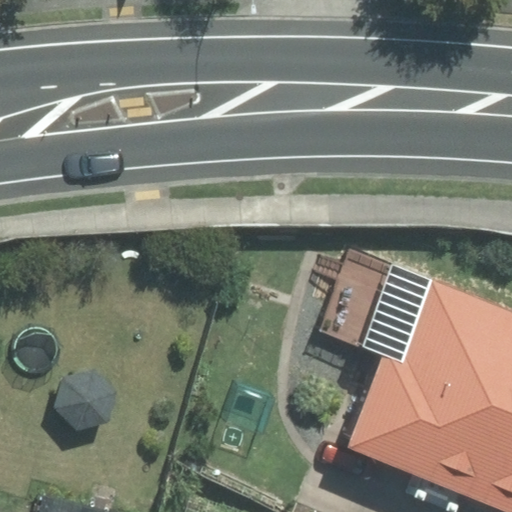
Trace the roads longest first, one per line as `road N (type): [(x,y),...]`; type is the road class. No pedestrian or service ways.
road 1 (secondary): [(511,109),(0,164)]
road 2 (secondary): [(4,72),(316,54)]
road 3 (secondary): [(316,54),(511,95)]
